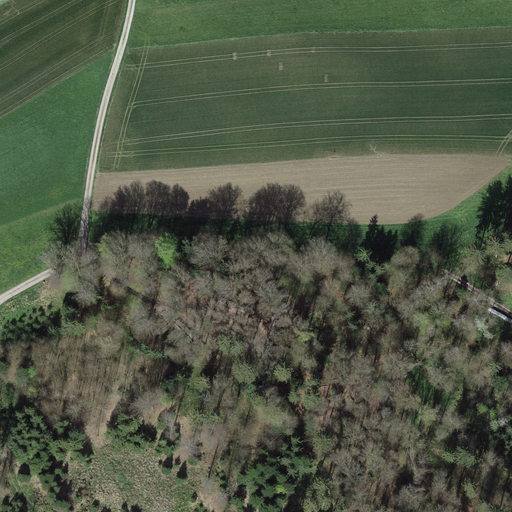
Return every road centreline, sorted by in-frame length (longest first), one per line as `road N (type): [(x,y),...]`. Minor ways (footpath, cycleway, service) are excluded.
road 1 (track): [(78,258),(188,251),(429,261),(511,312)]
road 2 (track): [(0,298),(78,258),(99,124),(132,0)]
